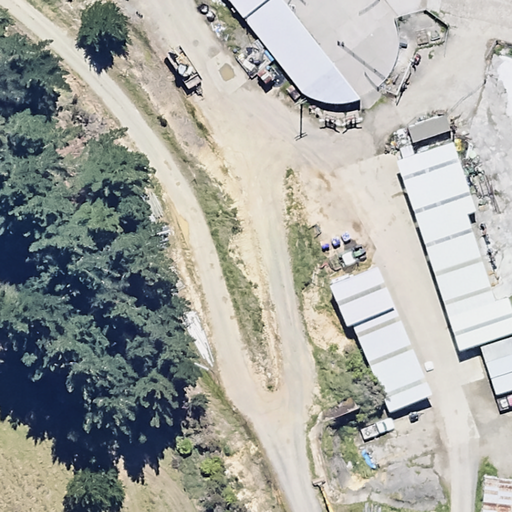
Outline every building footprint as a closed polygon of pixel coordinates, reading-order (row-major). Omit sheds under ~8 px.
[(260,0),(223,0),(241,19),(260,0)] [(360,98),(283,0),(266,0),(242,20),(298,92),(299,93),(301,94),(302,95),(304,96),(306,96),(307,97),(309,98),(310,98),(312,99),(314,100),(316,100),(317,101),(319,101),(321,102),(322,102),(324,102),(326,102),(328,103),(330,103),(331,103),(333,103),(335,103),(337,103),(338,103),(340,103),(342,103),(344,102),(346,102),(347,102),(349,101),(351,101),(353,101),(354,100),(356,100),(358,99),(360,98)] [(442,113),(406,127),(412,142),(448,128),(442,113)] [(452,138),(393,157),(444,318),(454,314),(462,340),(503,327),(466,212),(474,209),(452,138)] [(378,264),(326,283),(342,325),(394,305),(378,264)] [(422,393),(387,314),(362,325),(397,404),(422,393)] [(511,511),(511,477),(482,475),(479,511),(511,511)]
